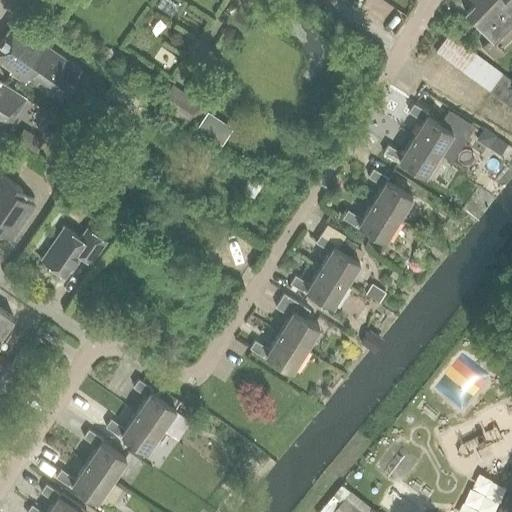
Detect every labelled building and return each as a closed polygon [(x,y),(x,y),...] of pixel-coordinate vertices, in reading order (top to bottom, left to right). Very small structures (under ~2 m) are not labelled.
[(489,37),(485,41),(480,45),(493,58),(502,48),(499,45),(511,31),(511,0),(471,0),(474,2),(464,13),(489,37)] [(39,44),(34,41),(12,26),(0,43),(0,59),(12,68),(10,71),(25,82),(29,77),(60,99),(81,69),(41,41),(39,44)] [(448,35),(436,51),(445,57),(457,41),(448,35)] [(454,64),(466,48),(457,41),(445,57),(454,64)] [(463,71),(475,55),(466,48),(454,64),(463,71)] [(472,78),(484,62),(475,55),(463,71),(472,78)] [(481,84),(493,68),(484,62),(472,78),(481,84)] [(490,91),(502,75),(493,68),(481,84),(490,91)] [(500,98),(511,82),(502,75),(490,91),(500,98)] [(110,82),(102,94),(130,112),(138,99),(110,82)] [(509,104),(511,99),(511,82),(500,98),(509,104)] [(0,133),(2,134),(24,99),(0,83),(0,133)] [(174,86),(162,106),(188,123),(200,103),(174,86)] [(415,105),(410,113),(424,121),(413,138),(439,155),(453,133),(441,125),(428,117),(429,114),(415,105)] [(450,110),(441,125),(453,133),(463,139),(473,124),(450,110)] [(207,113),(194,133),(209,142),(221,123),(207,113)] [(24,128),(14,144),(33,156),(43,140),(24,128)] [(484,130),(480,136),(482,141),(489,146),(495,137),(484,130)] [(389,146),(384,154),(399,163),(401,160),(426,176),(439,155),(413,138),(403,155),(389,146)] [(92,145),(84,158),(95,165),(103,152),(92,145)] [(8,162),(22,171),(27,163),(14,154),(8,162)] [(374,169),(370,177),(383,185),(373,202),(399,219),(413,198),(387,182),(389,179),(374,169)] [(0,230),(11,238),(34,205),(19,194),(22,190),(0,174),(0,230)] [(348,211),(343,219),(358,228),(360,225),(386,241),(399,219),(373,202),(362,219),(348,211)] [(79,255),(91,263),(106,241),(87,228),(80,238),(66,228),(43,260),(65,276),(79,255)] [(321,235),(316,243),(330,252),(320,269),(346,285),(360,263),(350,257),(357,246),(345,238),(338,249),(334,247),(336,244),(321,235)] [(296,276),(291,284),(306,293),(307,291),(332,307),(346,285),(320,269),(310,285),(296,276)] [(283,293),(275,307),(290,316),(280,333),(306,349),(319,328),(304,318),(310,309),(283,293)] [(0,309),(0,337),(13,318),(0,309)] [(368,332),(358,343),(367,350),(376,338),(368,332)] [(256,340),(251,348),(265,357),(266,356),(291,372),(306,349),(280,333),(269,349),(256,340)] [(27,346),(0,383),(0,397),(2,399),(36,352),(27,346)] [(155,395),(151,392),(152,390),(138,380),(133,387),(147,397),(135,413),(160,430),(180,402),(160,387),(155,395)] [(110,419),(105,427),(120,437),(121,434),(146,451),(160,430),(135,413),(124,429),(110,419)] [(88,429),(83,437),(96,447),(85,463),(111,481),(125,459),(100,442),(102,439),(88,429)] [(60,470),(55,478),(69,488),(71,485),(96,502),(111,481),(85,463),(74,479),(60,470)] [(496,511),(507,482),(477,471),(461,511),(496,511)] [(45,485),(40,493),(53,502),(45,511),(78,511),(57,497),(59,494),(45,485)] [(511,511),(511,493),(501,511),(511,511)] [(364,511),(349,499),(337,511),(364,511)]
